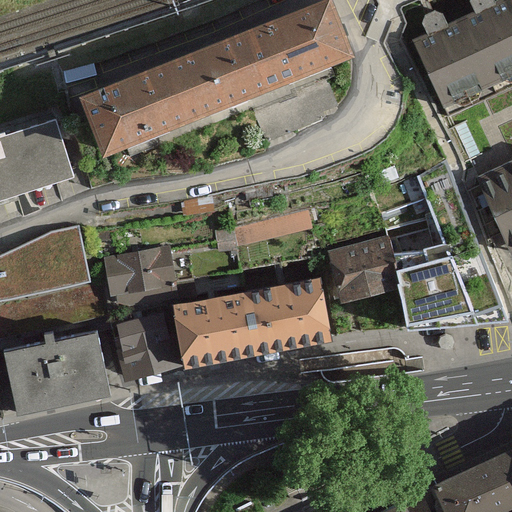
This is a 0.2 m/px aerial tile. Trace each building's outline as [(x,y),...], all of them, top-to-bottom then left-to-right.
[(511,0),(509,0),(411,45),(444,118),(511,87),(511,0)] [(349,55),(329,3),(85,101),(106,152),(349,55)] [(0,203),(81,177),(61,118),(0,138),(0,203)] [(386,230),(402,290),(409,331),(475,324),(508,321),(446,160),(418,176),(432,215),(386,230)] [(511,162),(477,179),(511,252),(511,162)] [(313,205),(220,227),(225,245),(317,223),(313,205)] [(50,230),(0,253),(0,296),(90,276),(79,224),(50,230)] [(386,230),(328,253),(342,306),(402,290),(386,230)] [(168,248),(107,258),(113,296),(174,286),(168,248)] [(324,275),(173,299),(183,362),(334,338),(324,275)] [(2,340),(16,412),(109,393),(97,321),(2,340)] [(450,334),(442,336),(438,343),(442,351),(450,353),(457,348),(457,339),(450,334)] [(511,452),(511,451),(433,487),(444,511),(509,511),(511,511),(511,452)] [(409,511),(404,502),(384,511),(409,511)]
